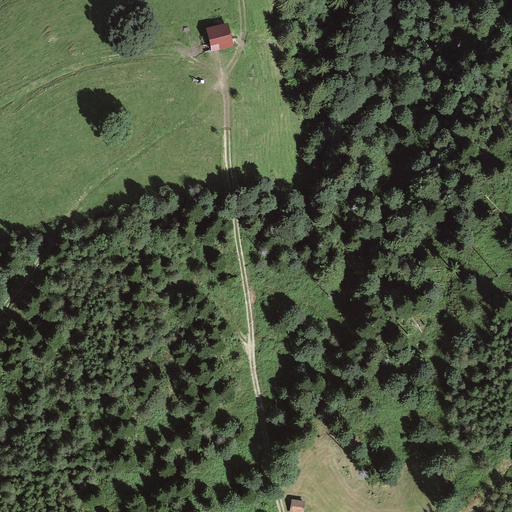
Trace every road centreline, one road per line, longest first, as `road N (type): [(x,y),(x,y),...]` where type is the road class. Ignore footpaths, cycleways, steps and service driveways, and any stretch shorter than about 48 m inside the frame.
road 1 (track): [(282,511),(258,401),(230,176),(226,94),(241,46),(241,0)]
road 2 (track): [(27,277),(131,241),(168,244),(252,348)]
road 3 (track): [(0,104),(81,65),(165,51),(228,78)]
road 4 (track): [(0,242),(54,235),(117,212),(155,240)]
road 5 (track): [(65,214),(0,315)]
